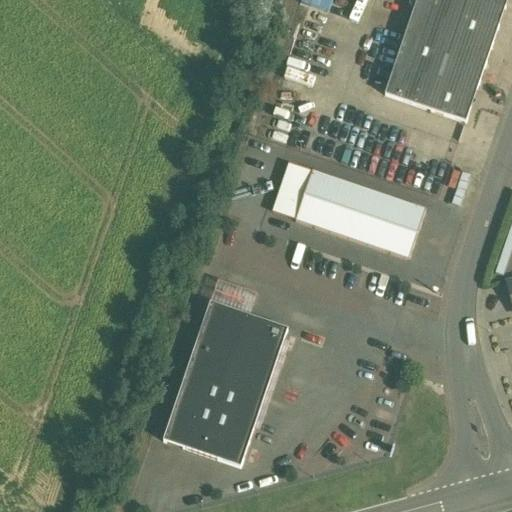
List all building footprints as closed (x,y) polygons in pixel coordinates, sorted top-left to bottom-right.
[(299,0),(298,4),(329,13),(333,0),(299,0)] [(465,126),(505,0),(418,0),(386,101),(465,126)] [(425,214),(311,175),(295,224),(408,263),(425,214)] [(493,239),(509,245),(511,238),(511,193),(511,194),(493,239)] [(256,298),(219,285),(211,307),(249,320),(256,298)] [(211,307),(210,307),(163,445),(240,472),(276,367),(281,369),(284,360),(279,358),(287,334),(249,320),(211,307)]
